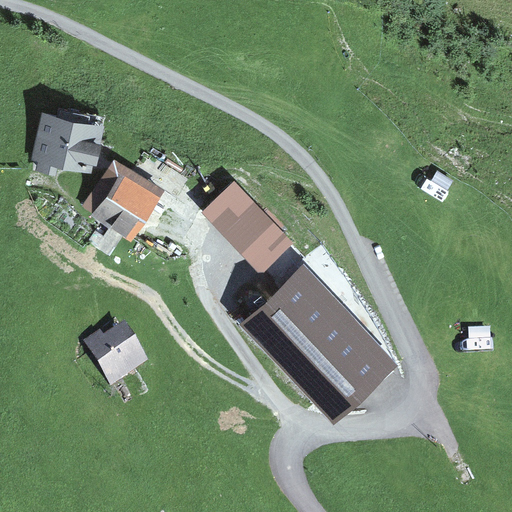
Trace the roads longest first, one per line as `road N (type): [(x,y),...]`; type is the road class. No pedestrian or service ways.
road 1 (unclassified): [(0,1),(82,31),(246,116),(313,166),(413,357),(417,388),(411,410),(395,420),(302,434)]
road 2 (track): [(114,278),(144,292),(232,379),(277,398)]
